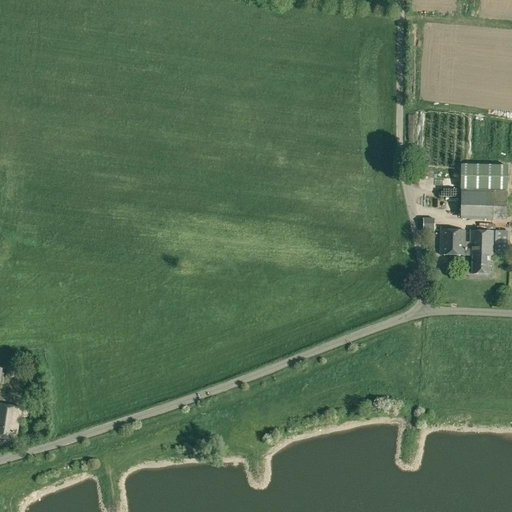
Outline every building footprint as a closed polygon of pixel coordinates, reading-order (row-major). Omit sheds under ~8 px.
[(462,166),(461,190),(511,192),(511,168),(462,166)] [(493,218),(493,192),(493,191),(461,190),(460,220),(493,220),(493,218)] [(507,192),(493,192),(493,218),(507,218),(507,192)] [(440,255),(464,255),(464,248),(464,231),(441,231),(440,255)] [(464,248),(464,255),(472,256),(471,274),(489,274),(490,251),(492,251),(493,232),(470,231),(470,248),(464,248)] [(494,257),(507,257),(508,232),(495,232),(494,257)] [(30,382),(27,402),(43,404),(46,384),(30,382)] [(21,408),(0,404),(0,438),(15,441),(21,408)]
